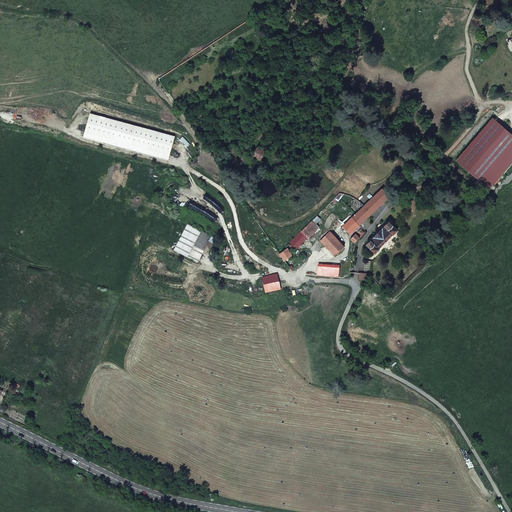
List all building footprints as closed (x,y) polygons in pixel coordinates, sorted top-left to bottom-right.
[(90,114),(84,137),(168,160),(175,137),(90,114)] [(511,135),(492,119),(457,161),(490,189),(511,162),(511,135)] [(258,144),(256,153),(264,155),(267,146),(258,144)] [(386,183),(371,198),(361,209),(369,218),(393,190),(386,183)] [(369,218),(361,209),(352,218),(350,217),(348,219),(360,228),(369,218)] [(324,217),(319,210),(308,221),(313,226),(314,227),(324,217)] [(327,232),(340,247),(349,241),(338,227),(343,221),(340,217),(335,224),(327,232)] [(400,226),(394,220),(392,218),(370,238),(374,242),(378,247),(382,244),(381,242),(394,229),(395,231),(400,226)] [(190,220),(178,248),(201,257),(211,229),(190,220)] [(313,226),(308,221),(303,225),(307,231),(313,226)] [(307,231),(303,225),(294,235),(298,240),(307,231)] [(299,249),(292,239),(284,245),(292,254),(296,252),(299,249)] [(310,266),(309,268),(310,269),(343,274),(343,264),(321,260),(320,266),(313,265),(311,265),(310,266)] [(285,279),(283,270),(268,273),(270,281),(285,279)]
